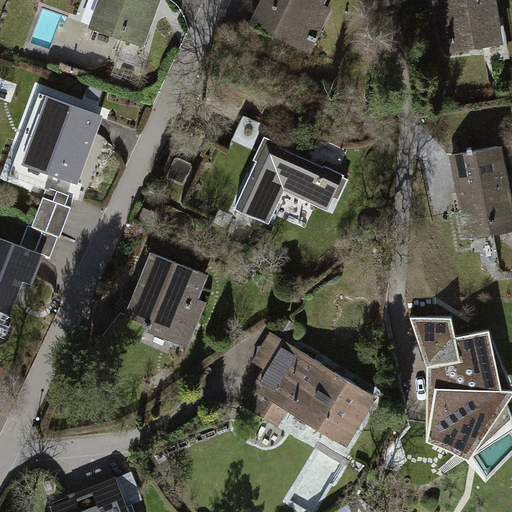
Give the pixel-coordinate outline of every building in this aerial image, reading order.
[(94,0),(86,23),(143,45),(159,0),(94,0)] [(324,0),(258,0),(249,19),(312,53),(331,4),(324,1),(324,0)] [(435,0),(441,45),(503,38),(496,0),(435,0)] [(102,112),(45,91),(22,161),(77,182),(102,112)] [(348,177),(266,138),(232,207),(272,226),(289,191),(331,212),(348,177)] [(511,204),(500,140),(449,152),(460,210),(455,212),(461,240),(511,230),(511,204)] [(67,194),(46,187),(32,223),(28,222),(21,242),(43,250),(41,254),(51,257),(71,202),(65,201),(67,194)] [(21,242),(0,233),(0,307),(11,311),(23,277),(32,280),(41,254),(43,250),(21,242)] [(208,271),(150,247),(124,311),(149,322),(146,328),(189,346),(206,299),(199,296),(208,271)] [(447,317),(407,317),(423,368),(422,442),(467,459),(509,419),(503,404),(511,392),(486,330),(452,335),(447,317)] [(376,390),(270,330),(251,358),(265,366),(242,403),(263,412),(272,396),(350,439),(376,390)] [(132,511),(118,474),(49,500),(53,511),(132,511)]
